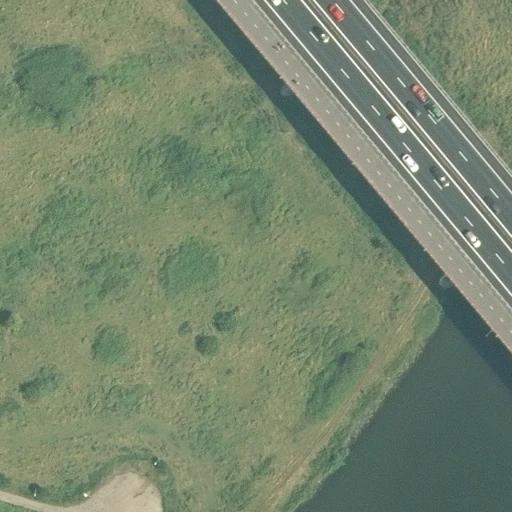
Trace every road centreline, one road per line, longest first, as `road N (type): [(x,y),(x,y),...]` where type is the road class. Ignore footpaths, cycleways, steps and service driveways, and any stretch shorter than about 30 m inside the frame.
road 1 (unclassified): [(511,334),(231,0)]
road 2 (motorway): [(278,0),(511,277)]
road 3 (motorway): [(511,217),(329,0)]
